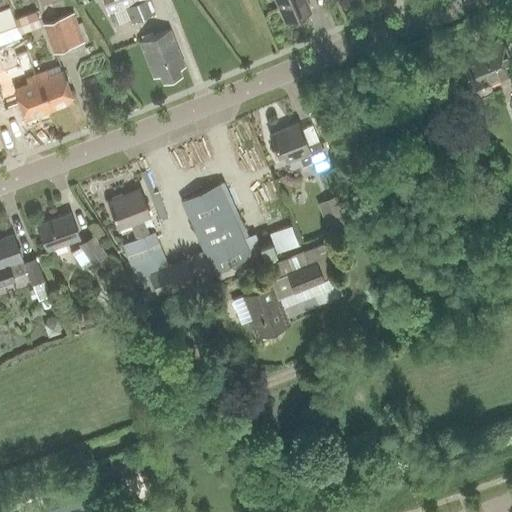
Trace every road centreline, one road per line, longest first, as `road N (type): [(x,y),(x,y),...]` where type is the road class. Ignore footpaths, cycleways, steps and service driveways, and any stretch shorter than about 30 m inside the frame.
road 1 (residential): [(0,182),(449,0)]
road 2 (track): [(0,487),(243,395)]
